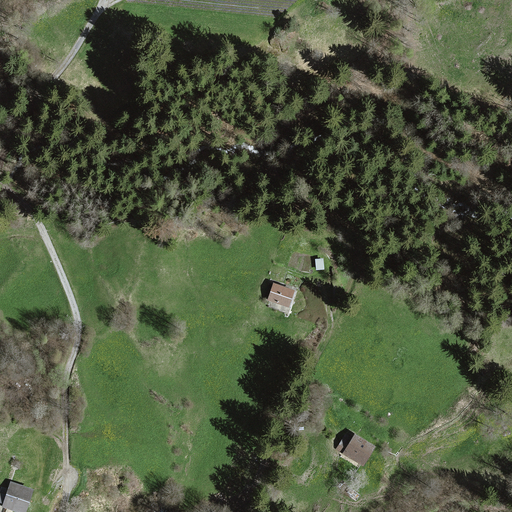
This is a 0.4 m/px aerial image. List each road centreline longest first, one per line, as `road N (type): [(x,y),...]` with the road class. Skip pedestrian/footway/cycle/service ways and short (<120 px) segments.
road 1 (track): [(97,12),(30,110),(15,170),(74,304),(60,511)]
road 2 (track): [(300,120),(262,149),(260,163),(264,173),(310,187),(342,212),(354,230),(355,269),(253,511)]
